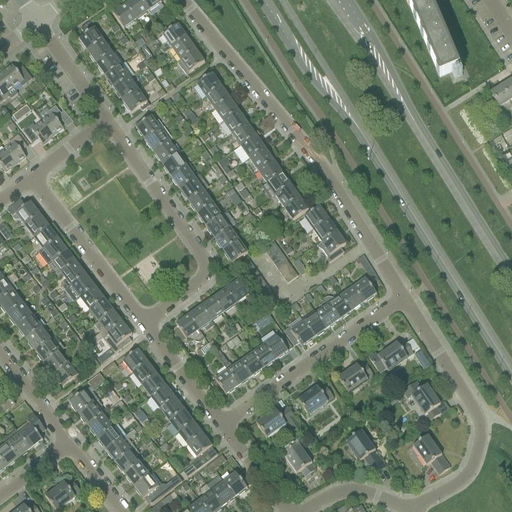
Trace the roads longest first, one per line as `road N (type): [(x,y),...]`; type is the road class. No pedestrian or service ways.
road 1 (secondary): [(261,0),(300,66),(359,130),(511,374)]
road 2 (residential): [(403,297),(324,170),(181,0)]
road 3 (secondary): [(511,279),(336,0)]
road 4 (residential): [(410,511),(468,474),(481,425),(403,297)]
road 5 (residential): [(142,323),(203,277),(204,268),(104,122)]
road 6 (residential): [(221,427),(403,297)]
road 7 (residential): [(142,323),(31,178)]
road 8 (residential): [(221,427),(142,323)]
road 9 (residential): [(104,122),(34,24)]
